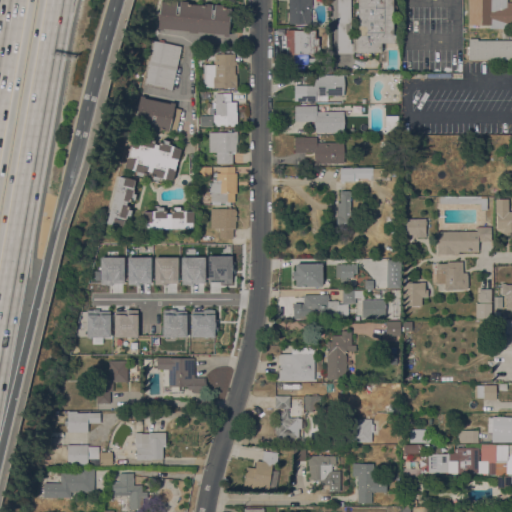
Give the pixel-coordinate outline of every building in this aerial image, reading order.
[(160,0),(177,0),(176,6),(179,6),(180,0),(188,1),(188,3),(204,5),(204,3),(212,4),(212,9),(214,10),(215,4),(223,5),(223,7),(232,8),(228,36),(224,36),(224,35),(198,31),(198,33),(188,32),(188,31),(162,27),(162,29),(158,29),(160,0)] [(312,0),(312,8),(310,8),(310,24),(289,24),(289,0),(312,0)] [(338,0),(350,0),(351,43),(353,43),(353,35),(359,35),(358,0),(393,0),(394,35),(396,35),(396,43),(381,43),(381,52),(385,52),(385,62),(379,62),(379,52),(354,52),(354,53),(338,53),(338,0)] [(469,38),(478,38),(478,40),(511,40),(511,23),(507,23),(507,29),(502,29),(502,28),(489,28),(489,24),(468,25),(467,0),(511,0),(511,59),(469,60),(469,38)] [(275,28),(285,28),(285,36),(275,36),(275,28)] [(315,30),(315,38),(319,38),(319,54),(289,54),(289,39),(286,39),(286,30),(315,30)] [(152,40),(182,46),(172,90),(143,84),(152,40)] [(206,54),(206,61),(201,60),(201,66),(198,66),(198,57),(199,57),(199,54),(199,52),(206,52),(206,54)] [(203,64),(215,65),(215,54),(235,54),(235,62),(237,62),(237,65),(235,65),(234,74),(237,74),(236,87),(203,87),(203,64)] [(318,69),(307,69),(307,57),(308,57),(308,56),(311,56),(311,57),(318,57),(318,69)] [(344,75),(344,95),(328,95),(328,101),(295,101),(295,85),(314,85),(315,74),(344,75)] [(232,101),(232,91),(245,90),(245,101),(232,101)] [(231,93),(231,102),(236,102),(236,112),(237,112),(237,124),(234,124),(234,126),(230,126),(230,124),(228,124),(228,126),(224,126),(224,124),(220,124),(220,126),(216,126),(216,125),(214,125),(214,115),(208,115),(206,113),(206,112),(207,109),(207,107),(207,105),(207,104),(207,102),(215,102),(215,93),(231,93)] [(145,97),(145,98),(170,104),(171,102),(175,103),(174,108),(181,109),(176,131),(169,129),(169,131),(161,129),(160,131),(153,129),(154,125),(151,124),(150,129),(134,125),(141,96),(145,97)] [(314,121),(295,121),(295,105),(317,105),(317,106),(329,106),(329,111),(344,111),(344,132),(316,132),(314,121)] [(353,113),(353,105),(362,105),(362,113),(353,113)] [(213,115),(213,126),(200,126),(200,116),(213,115)] [(398,131),(386,131),(386,115),(398,115),(398,131)] [(209,132),(228,132),(227,130),(231,130),(231,132),(233,132),(233,131),(237,131),(237,144),(236,144),(236,152),(235,152),(235,153),(233,153),(233,152),(232,152),(232,163),(217,164),(216,152),(209,152),(209,132)] [(134,134),(147,138),(148,135),(153,137),(153,139),(156,140),(155,144),(159,145),(160,142),(162,142),(163,139),(169,141),(169,144),(171,145),(171,146),(181,149),(178,159),(175,169),(176,170),(173,180),(166,178),(165,179),(163,178),(162,179),(159,178),(159,181),(153,179),(153,177),(151,176),(152,172),(147,171),(146,175),(143,174),(143,177),(137,175),(138,172),(134,171),(135,171),(131,170),(132,169),(125,167),(134,134)] [(314,152),(295,152),(295,137),(317,137),(317,142),(344,142),(344,163),(315,163),(314,152)] [(197,178),(197,167),(211,167),(211,178),(197,178)] [(217,182),(217,173),(220,173),(220,167),(235,167),(235,173),(236,173),(236,193),(235,193),(235,202),(225,202),(225,204),(221,204),(221,202),(219,202),(219,204),(213,204),(213,202),(211,202),(211,192),(208,192),(208,182),(217,182)] [(354,178),(354,181),(340,182),(340,167),(372,167),(372,171),(390,171),(390,177),(373,177),(373,178),(354,178)] [(119,175),(136,180),(133,190),(135,190),(134,194),(136,194),(134,200),(131,199),(131,202),(128,201),(127,206),(130,207),(129,210),(132,210),(130,216),(128,215),(127,218),(126,218),(123,228),(112,226),(112,224),(107,223),(119,175)] [(350,190),(350,191),(351,191),(351,196),(350,196),(350,215),(354,215),(354,225),(337,225),(337,216),(338,216),(338,203),(341,203),(341,190),(350,190)] [(487,197),(487,209),(481,209),(481,203),(439,203),(439,198),(487,197)] [(495,199),(508,199),(509,211),(511,211),(511,232),(510,232),(510,234),(504,234),(504,228),(497,229),(496,212),(495,199)] [(144,228),(144,211),(154,211),(154,210),(157,210),(157,207),(163,207),(163,210),(167,210),(167,214),(171,214),(171,210),(174,210),(174,207),(194,207),(194,222),(193,222),(193,228),(144,228)] [(210,208),(235,208),(235,210),(237,212),(237,214),(235,215),(235,216),(237,216),(237,221),(235,221),(235,228),(233,228),(233,238),(219,238),(219,229),(210,228),(210,208)] [(426,218),(426,221),(427,221),(427,225),(425,225),(425,233),(427,233),(427,237),(412,237),(412,234),(406,234),(406,219),(426,218)] [(477,231),(477,227),(491,226),(491,240),(478,240),(478,251),(458,251),(459,254),(438,254),(437,231),(477,231)] [(95,268),(95,259),(99,259),(99,244),(112,244),(112,253),(115,253),(115,261),(112,261),(112,268),(95,268)] [(126,262),(136,262),(135,250),(150,249),(150,256),(154,256),(154,265),(157,265),(157,276),(126,277),(126,262)] [(123,257),(100,256),(99,284),(123,284),(123,257)] [(231,256),(207,256),(207,283),(231,283),(231,256)] [(176,257),(153,257),(153,284),(177,283),(176,257)] [(180,284),(204,283),(204,257),(180,257),(180,284)] [(387,259),(401,259),(401,288),(387,288),(387,259)] [(468,289),(445,290),(444,283),(436,284),(436,269),(438,269),(437,263),(447,263),(447,262),(463,261),(463,273),(467,272),(468,289)] [(322,263),(322,286),(296,286),(296,279),(293,279),(293,271),(296,271),(296,264),(322,263)] [(357,264),(357,273),(353,273),(353,277),(347,277),(347,282),(341,282),(341,277),(336,277),(336,264),(357,264)] [(373,280),(373,289),(365,289),(365,280),(373,280)] [(403,282),(424,282),(424,289),(428,289),(428,297),(422,297),(422,305),(403,305),(403,282)] [(511,309),(506,310),(506,293),(502,293),(501,283),(505,283),(507,284),(511,284),(511,309)] [(491,302),(479,302),(479,289),(491,289),(491,302)] [(355,304),(342,303),(342,290),(356,291),(355,304)] [(348,304),(348,317),(328,317),(328,318),(307,318),(307,310),(303,310),(304,295),(328,295),(328,301),(339,301),(339,304),(348,304)] [(502,308),(494,308),(494,296),(502,296),(502,308)] [(384,317),(384,299),(360,299),(361,318),(384,317)] [(491,318),(476,318),(476,303),(491,303),(491,318)] [(185,309),(161,310),(162,337),(186,336),(185,309)] [(190,309),(190,336),(213,337),(214,310),(190,309)] [(109,336),(109,310),(85,310),(85,337),(109,336)] [(136,310),(113,310),(113,337),(137,336),(136,310)] [(400,321),(400,335),(386,335),(386,321),(400,321)] [(327,342),(332,342),(332,335),(342,335),(342,330),(351,330),(351,345),(356,345),(356,351),(345,351),(345,355),(346,355),(346,379),(327,379),(327,342)] [(314,380),(304,380),(304,381),(292,381),(292,380),(279,380),(279,354),(292,354),(292,347),(314,347),(314,380)] [(168,387),(168,386),(162,386),(162,371),(168,371),(168,369),(156,369),(156,357),(194,357),(194,378),(206,378),(206,393),(192,393),(192,389),(187,389),(187,387),(168,387)] [(127,360),(127,382),(113,382),(113,391),(110,391),(110,403),(97,403),(96,375),(108,375),(108,361),(127,360)] [(496,399),(483,399),(483,397),(477,397),(477,385),(496,385),(496,399)] [(275,412),(283,412),(283,408),(275,408),(275,395),(290,395),(290,408),(288,408),(288,418),(298,418),(301,418),(301,428),(298,428),(298,438),(276,438),(276,433),(275,433),(275,412)] [(317,409),(304,410),(304,395),(317,395),(317,409)] [(67,432),(67,411),(77,411),(77,413),(100,412),(100,423),(88,423),(88,432),(67,432)] [(511,442),(491,442),(492,432),(488,432),(488,417),(492,417),(511,417),(511,442)] [(371,442),(356,442),(356,419),(371,419),(371,425),(379,424),(379,434),(371,434),(371,442)] [(432,429),(432,442),(410,443),(410,429),(432,429)] [(458,443),(458,430),(478,430),(477,443),(458,443)] [(136,460),(136,447),(135,447),(135,433),(141,432),(141,433),(149,433),(149,432),(165,432),(165,446),(162,446),(162,459),(136,460)] [(67,444),(87,444),(87,446),(98,446),(98,458),(87,458),(87,465),(67,465),(67,444)] [(403,453),(403,445),(421,445),(421,452),(403,453)] [(497,475),(495,475),(495,473),(487,473),(487,472),(461,472),(461,473),(456,473),(456,454),(453,454),(453,449),(456,449),(456,447),(479,447),(479,465),(487,465),(487,462),(481,462),(481,445),(496,445),(496,461),(507,461),(510,454),(511,452),(511,473),(507,473),(507,476),(497,476),(497,475)] [(299,464),(299,455),(294,455),(294,448),(307,448),(307,464),(299,464)] [(99,452),(111,451),(112,464),(99,465),(99,452)] [(246,467),(255,468),(256,460),(262,461),(263,451),(278,452),(277,464),(271,463),(270,472),(278,472),(276,486),(269,486),(268,489),(243,486),(246,467)] [(449,473),(428,473),(428,469),(426,469),(426,458),(428,458),(428,454),(448,454),(449,473)] [(331,480),(321,480),(320,481),(317,481),(315,480),(309,480),(308,465),(308,455),(319,455),(328,455),(328,457),(331,457),(331,480)] [(357,476),(352,476),(352,463),(373,463),(373,482),(386,482),(386,492),(371,492),(371,503),(357,503),(357,476)] [(43,497),(43,482),(60,483),(60,472),(78,473),(78,467),(94,467),(93,492),(71,492),(70,498),(43,497)] [(111,481),(119,481),(119,473),(133,473),(133,485),(142,485),(142,491),(147,491),(147,498),(142,498),(143,509),(129,509),(128,495),(112,495),(111,481)] [(507,476),(511,476),(511,482),(511,488),(497,488),(497,476),(507,476)] [(511,503),(500,503),(500,492),(511,492),(511,503)]
